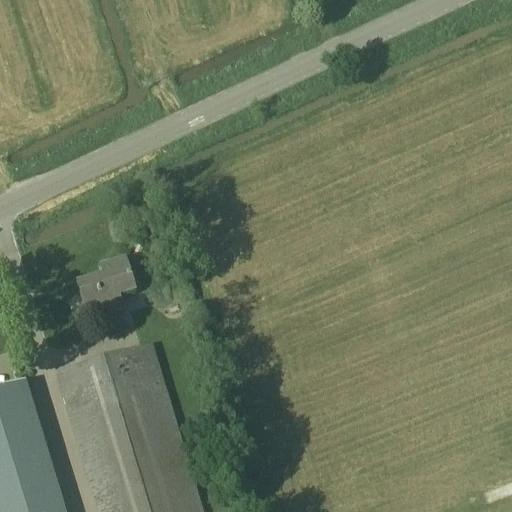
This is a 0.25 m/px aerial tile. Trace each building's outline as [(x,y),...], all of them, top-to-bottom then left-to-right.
[(144,211),(139,215),(141,222),(146,224),(151,220),(149,213),(144,211)] [(120,299),(135,295),(126,263),(102,270),(105,279),(78,287),(88,322),(123,312),(120,299)] [(187,326),(180,328),(182,335),(189,333),(187,326)] [(57,378),(82,459),(97,511),(201,511),(152,349),(57,378)] [(0,443),(39,431),(26,387),(0,395),(0,443)]
